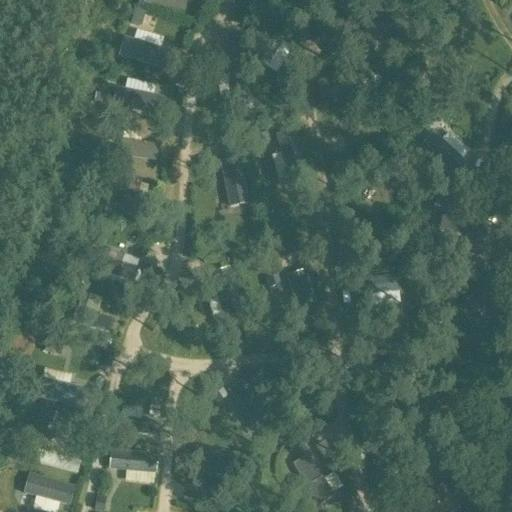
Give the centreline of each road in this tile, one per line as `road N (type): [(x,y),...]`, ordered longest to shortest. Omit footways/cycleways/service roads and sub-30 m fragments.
road 1 (track): [(82,511),(113,382),(136,321),(170,278),(192,85),(220,0)]
road 2 (track): [(307,0),(321,202),(340,289),(335,354),(367,511)]
road 3 (track): [(128,350),(178,369),(335,354)]
road 4 (track): [(178,369),(161,511)]
